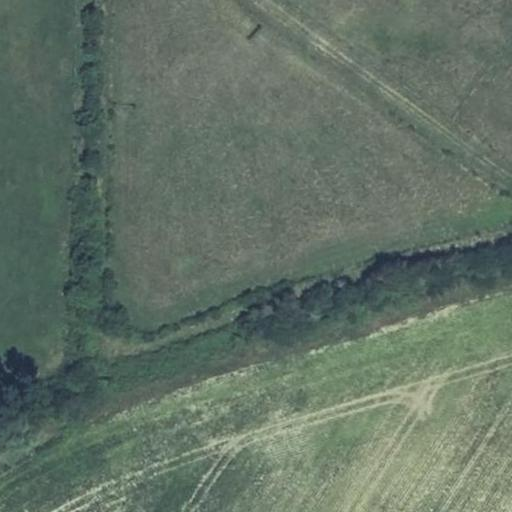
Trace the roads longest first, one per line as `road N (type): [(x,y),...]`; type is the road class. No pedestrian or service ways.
road 1 (track): [(104,0),(92,344)]
road 2 (track): [(511,191),(274,0)]
